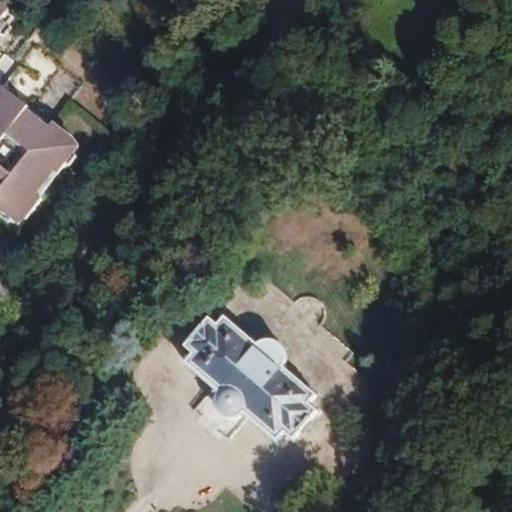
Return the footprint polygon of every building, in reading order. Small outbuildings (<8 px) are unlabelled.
[(0,33),(0,32),(0,24),(10,12),(0,3),(0,33)] [(0,88),(0,94),(15,106),(20,100),(3,87),(0,88)] [(0,210),(2,212),(7,206),(26,220),(43,199),(37,195),(55,173),(58,176),(67,165),(60,160),(75,141),(53,124),(50,129),(28,112),(31,108),(20,100),(15,106),(0,94),(0,210)] [(75,141),(60,160),(67,165),(80,148),(75,141)] [(2,212),(19,225),(26,220),(7,206),(2,212)] [(210,319),(185,348),(194,355),(187,364),(219,391),(217,395),(216,405),(218,411),(224,416),(230,418),(239,417),(245,413),(277,441),(284,433),(293,440),(318,412),(310,405),(316,396),(285,368),(287,360),(286,355),(283,348),(277,343),(272,342),(266,342),(258,345),(226,318),(218,326),(210,319)]
